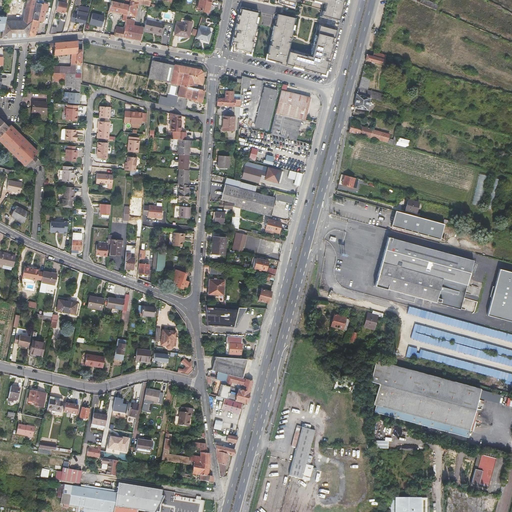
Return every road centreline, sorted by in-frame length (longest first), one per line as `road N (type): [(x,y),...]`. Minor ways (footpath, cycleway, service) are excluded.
road 1 (primary): [(235,511),(372,0)]
road 2 (residential): [(84,266),(94,95),(209,119)]
road 3 (residential): [(0,43),(83,36),(215,61)]
road 4 (residential): [(202,384),(158,373),(98,387),(0,366)]
road 5 (primary): [(336,93),(285,280)]
road 6 (residential): [(194,308),(209,119)]
road 7 (unclassified): [(328,91),(285,258)]
road 8 (primary): [(260,374),(225,511)]
road 9 (unknown): [(404,317),(411,343),(511,370)]
road 10 (unclassified): [(285,258),(253,371),(260,374)]
